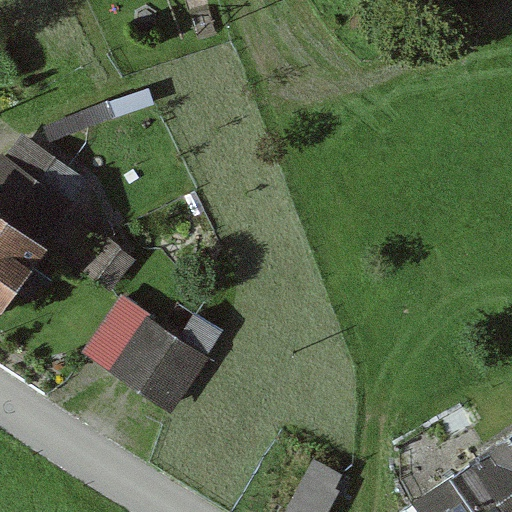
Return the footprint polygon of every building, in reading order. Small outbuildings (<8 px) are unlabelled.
[(24,125),(0,156),(0,311),(98,179),(24,125)] [(89,347),(172,405),(225,329),(198,311),(181,335),(124,296),(89,347)] [(511,511),(511,430),(448,475),(448,477),(472,511),(511,511)] [(287,511),(327,511),(339,492),(334,489),(342,475),(316,461),(287,511)] [(472,511),(448,477),(394,511),(472,511)]
